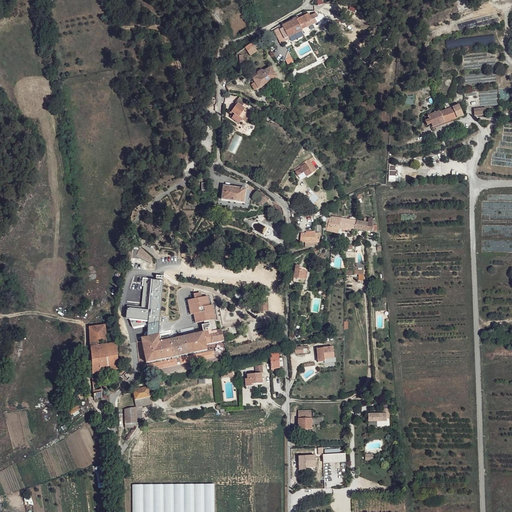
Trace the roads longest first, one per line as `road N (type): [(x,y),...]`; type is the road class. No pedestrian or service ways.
road 1 (residential): [(289,511),(286,208),(218,158),(217,64),(225,44),(307,0)]
road 2 (unclassified): [(118,511),(119,388)]
